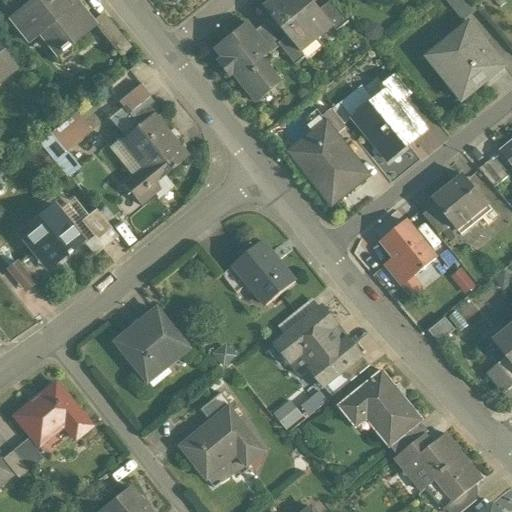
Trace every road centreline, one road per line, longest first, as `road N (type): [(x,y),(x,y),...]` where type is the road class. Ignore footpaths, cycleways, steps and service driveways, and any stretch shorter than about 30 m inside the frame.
road 1 (residential): [(259,168),(51,341)]
road 2 (residential): [(495,444),(327,251)]
road 3 (residential): [(327,251),(511,104)]
road 4 (residential): [(51,341),(185,511)]
road 5 (residential): [(259,168),(165,53)]
